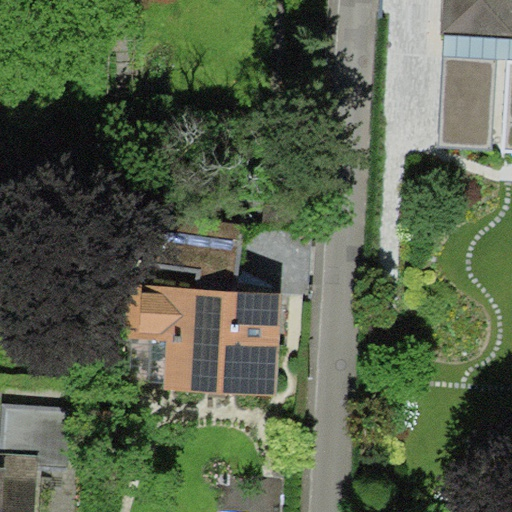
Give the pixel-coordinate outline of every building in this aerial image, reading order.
[(511,0),(423,0),(421,40),(443,42),(439,120),(494,123),(499,43),(511,43),(511,0)] [(403,177),(394,315),(477,320),(473,385),(511,387),(511,327),(508,327),(511,266),(511,180),(509,181),(511,153),(419,147),(417,178),(403,177)] [(190,290),(140,287),(138,341),(161,341),(162,394),(269,395),(268,298),(225,295),(242,229),(158,216),(146,262),(192,274),(190,290)] [(2,404),(0,448),(0,453),(37,455),(36,464),(70,465),(72,407),(2,404)] [(0,453),(0,511),(33,511),(36,464),(37,455),(0,453)]
